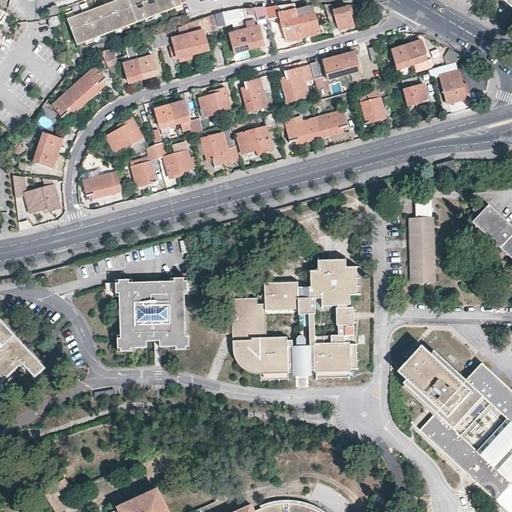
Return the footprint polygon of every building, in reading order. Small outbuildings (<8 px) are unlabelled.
[(177,0),(118,0),(65,21),(75,46),(180,6),(177,0)] [(295,10),(293,4),(284,5),(264,7),(267,19),(279,17),(282,26),(286,42),(302,38),(295,10)] [(333,11),(332,5),(325,4),(330,27),(337,25),(339,31),(342,30),(354,27),(348,8),(333,11)] [(56,15),(54,6),(49,8),(49,9),(45,11),(46,18),(56,15)] [(295,10),(302,38),(309,36),(320,33),(314,13),(311,14),(309,6),(295,10)] [(258,21),(267,19),(264,7),(255,8),(258,21)] [(214,16),(217,27),(223,25),(232,23),(238,22),(240,31),(234,32),(229,34),(232,45),(234,53),(249,50),(244,30),(242,23),(238,9),(220,13),(214,16)] [(239,10),(242,23),(244,30),(249,50),(264,46),(261,36),(259,26),(256,27),(254,20),(245,22),(242,9),(239,10)] [(209,29),(217,27),(214,16),(206,18),(207,24),(209,29)] [(59,26),(57,18),(45,20),(48,29),(59,26)] [(207,24),(206,18),(201,20),(198,21),(190,24),(192,30),(187,32),(188,35),(203,31),(203,32),(209,31),(209,29),(207,24)] [(238,22),(232,23),(234,32),(240,31),(238,22)] [(177,58),(193,54),(188,35),(187,32),(185,25),(178,28),(180,36),(172,38),(174,46),(170,47),(171,54),(173,58),(177,57),(177,58)] [(223,25),(217,27),(220,39),(221,41),(228,39),(223,25)] [(188,35),(193,54),(208,50),(206,43),(203,32),(203,31),(188,35)] [(157,35),(160,47),(169,44),(165,32),(157,35)] [(152,49),(160,47),(157,35),(148,37),(152,49)] [(151,47),(148,37),(134,42),(136,51),(151,47)] [(132,82),(143,79),(138,60),(133,42),(127,44),(128,47),(125,48),(129,61),(124,63),(129,82),(132,82)] [(406,45),(412,65),(418,64),(419,70),(431,67),(429,59),(426,60),(421,42),(414,43),(406,45)] [(398,69),(412,65),(406,45),(399,47),(392,49),(398,69)] [(375,46),(369,48),(372,62),(379,60),(375,46)] [(372,62),(369,48),(360,51),(358,52),(361,62),(365,64),(372,62)] [(100,52),(109,67),(116,63),(110,49),(100,52)] [(347,55),(339,57),(344,76),(360,72),(355,53),(347,55)] [(138,60),(143,79),(149,77),(158,74),(153,56),(138,60)] [(344,76),(339,57),(330,59),(322,61),(327,81),(344,76)] [(309,66),(313,80),(321,78),(317,62),(309,64),(309,66)] [(119,71),(116,63),(109,67),(112,74),(119,71)] [(456,70),(455,63),(438,68),(428,70),(431,79),(440,77),(447,103),(463,99),(469,97),(467,88),(464,89),(463,85),(458,69),(456,70)] [(304,83),(313,80),(309,66),(284,72),(285,75),(285,78),(281,79),(288,102),(308,97),(304,83)] [(72,88),(86,102),(104,85),(102,82),(103,81),(105,79),(94,68),(72,88)] [(268,87),(265,76),(258,78),(258,79),(252,81),(244,83),(245,87),(241,88),(247,111),(267,106),(262,89),(268,87)] [(416,77),(401,81),(408,106),(416,103),(428,100),(423,83),(418,84),(416,77)] [(69,118),(86,102),(72,88),(51,107),(63,119),(64,118),(66,116),(69,118)] [(224,88),(215,90),(216,94),(212,94),(198,98),(200,108),(202,117),(230,109),(224,88)] [(377,89),(366,92),(367,96),(360,98),(367,123),(385,117),(383,110),(377,89)] [(184,101),(169,105),(174,124),(180,123),(182,133),(190,130),(191,134),(201,131),(197,119),(197,118),(189,120),(186,111),(184,101)] [(174,124),(169,105),(155,109),(157,116),(160,128),(174,124)] [(408,114),(406,106),(398,108),(398,111),(397,112),(398,117),(408,114)] [(314,118),(320,138),(342,132),(341,127),(343,127),(345,126),(341,111),(314,118)] [(275,127),(272,117),(272,113),(262,115),(266,126),(237,133),(242,153),(253,151),(257,149),(258,153),(272,149),(267,129),(275,127)] [(37,121),(48,126),(51,118),(40,114),(37,121)] [(275,127),(276,130),(283,128),(280,115),(272,117),(275,127)] [(296,144),(320,138),(314,118),(301,122),(300,117),(285,121),(290,141),(293,140),(295,140),(296,144)] [(129,146),(133,154),(146,149),(148,148),(133,120),(132,118),(117,125),(119,128),(106,136),(116,154),(129,146)] [(235,146),(229,125),(223,127),(223,129),(224,133),(223,133),(227,148),(235,146)] [(159,129),(150,131),(154,144),(158,143),(162,142),(159,129)] [(38,147),(58,154),(60,146),(62,139),(44,133),(38,147)] [(214,166),(238,159),(235,146),(227,148),(223,133),(203,138),(204,142),(207,154),(209,162),(213,161),(213,163),(214,166)] [(24,136),(20,141),(29,144),(31,138),(24,136)] [(167,156),(162,142),(158,143),(158,144),(154,146),(158,159),(163,157),(170,178),(179,176),(178,173),(182,172),(195,168),(192,158),(188,159),(184,142),(171,146),(174,155),(167,156)] [(207,154),(204,142),(196,144),(199,157),(207,154)] [(20,144),(12,150),(16,156),(23,150),(20,144)] [(148,148),(146,149),(148,157),(130,162),(136,187),(147,184),(155,182),(152,170),(150,161),(157,159),(158,159),(154,146),(148,148)] [(56,157),(58,154),(38,147),(33,161),(52,167),(56,157)] [(159,168),(157,159),(150,161),(152,170),(159,168)] [(455,167),(453,159),(437,164),(439,171),(455,167)] [(122,191),(117,172),(83,181),(87,196),(92,195),(92,197),(93,199),(122,191)] [(12,176),(15,198),(22,197),(22,192),(24,191),(22,177),(12,176)] [(49,207),(50,211),(60,208),(53,185),(24,194),(29,213),(45,209),(49,207)] [(435,197),(404,198),(404,213),(417,213),(420,213),(436,212),(435,197)] [(511,225),(509,223),(508,222),(501,216),(495,210),(489,204),(482,212),(480,214),(472,222),(478,228),(485,234),(492,241),(499,247),(500,248),(505,253),(506,254),(511,259),(511,225)] [(435,281),(433,217),(420,217),(417,217),(409,218),(409,225),(411,282),(435,281)] [(288,371),(292,371),(292,372),(312,371),(316,371),(317,379),(350,377),(350,370),(357,370),(356,345),(345,345),(345,335),(353,335),(353,327),(347,327),(347,325),(353,325),(353,308),(347,308),(347,305),(349,305),(349,295),(356,295),(355,267),(345,267),(345,260),(318,260),(318,271),(310,271),(310,286),(298,287),(297,282),(265,283),(265,304),(258,304),(258,298),(232,299),(233,336),(236,336),(236,341),(233,341),(233,350),(236,350),(237,354),(238,357),(239,360),(241,362),(243,365),(247,368),(251,370),(257,371),(260,372),(288,371)] [(119,297),(120,335),(120,338),(118,338),(118,348),(121,348),(121,351),(131,351),(131,348),(134,348),(148,348),(147,341),(160,341),(160,347),(173,347),(176,347),(176,350),(186,350),(186,346),(190,346),(189,336),(186,336),(186,333),(185,295),(185,291),(188,291),(187,281),(184,281),(184,278),(174,278),(174,281),(171,281),(133,282),(129,282),(129,279),(119,280),(119,283),(116,283),(116,293),(119,293),(119,297)] [(0,381),(15,368),(19,364),(31,376),(42,367),(0,322),(0,381)] [(511,391),(507,387),(480,362),(466,378),(464,379),(460,376),(432,350),(429,353),(419,345),(395,371),(404,379),(401,383),(430,409),(434,413),(418,429),(418,430),(494,500),(510,484),(511,485),(511,391)] [(238,357),(237,354),(236,350),(233,350),(234,355),(235,358),(237,361),(239,364),(241,367),(245,370),(250,373),(257,374),(261,374),(260,372),(257,371),(251,370),(247,368),(243,365),(241,362),(239,360),(238,357)] [(288,371),(260,372),(261,374),(261,380),(289,379),(288,371)] [(74,491),(66,478),(44,491),(56,511),(62,511),(70,507),(63,497),(74,491)] [(169,511),(158,487),(116,506),(119,510),(114,511),(169,511)] [(321,511),(320,511),(312,507),(305,505),(297,503),(291,503),(286,503),(280,503),(275,504),(272,504),(267,506),(263,508),(254,511),(321,511)]
